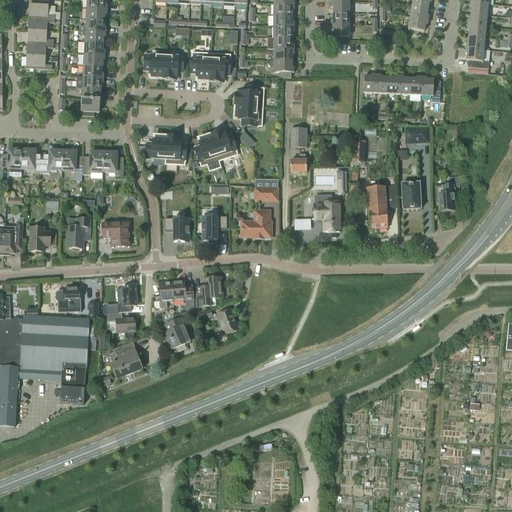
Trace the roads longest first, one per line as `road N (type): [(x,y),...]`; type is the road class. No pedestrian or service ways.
road 1 (secondary): [(0,486),(348,347),(407,310),(468,254)]
road 2 (unclassified): [(511,310),(480,315),(353,397),(169,468)]
road 3 (residential): [(149,267),(258,259),(306,271),(329,251),(450,238)]
road 4 (residential): [(455,0),(446,64),(315,57),(307,44),(307,0)]
road 5 (residential): [(128,92),(209,96),(218,107),(192,123),(126,121)]
road 6 (residential): [(0,278),(149,267)]
road 7 (residential): [(8,128),(14,85),(7,0)]
road 8 (residential): [(127,130),(92,136),(8,128)]
